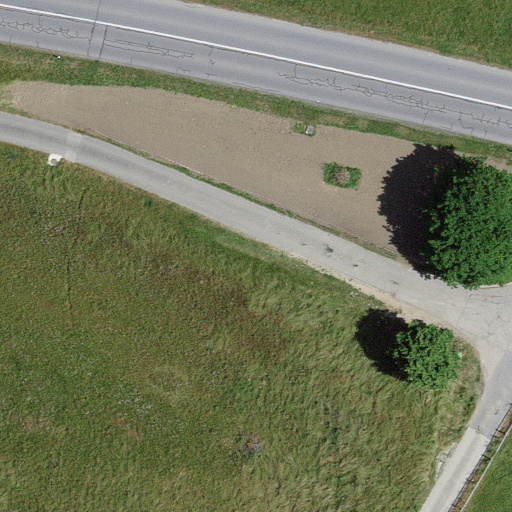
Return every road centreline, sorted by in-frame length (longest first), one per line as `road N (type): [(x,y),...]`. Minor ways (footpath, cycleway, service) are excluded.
road 1 (secondary): [(511,108),(0,5)]
road 2 (track): [(511,379),(434,511)]
